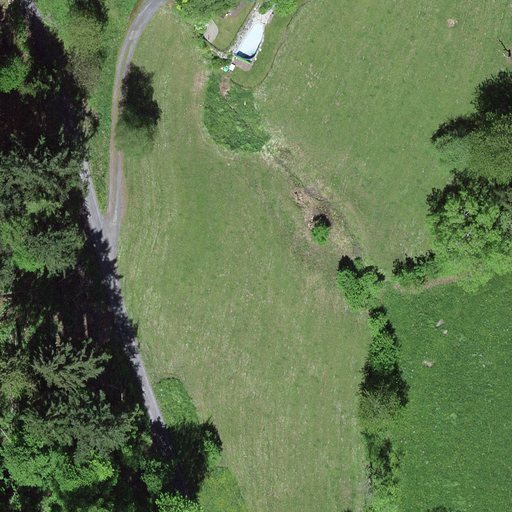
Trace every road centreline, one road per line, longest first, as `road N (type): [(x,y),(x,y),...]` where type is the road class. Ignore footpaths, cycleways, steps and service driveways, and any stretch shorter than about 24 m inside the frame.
road 1 (track): [(110,263),(81,133),(30,0)]
road 2 (track): [(110,263),(116,124),(133,34),(159,0)]
road 3 (track): [(189,511),(110,263)]
